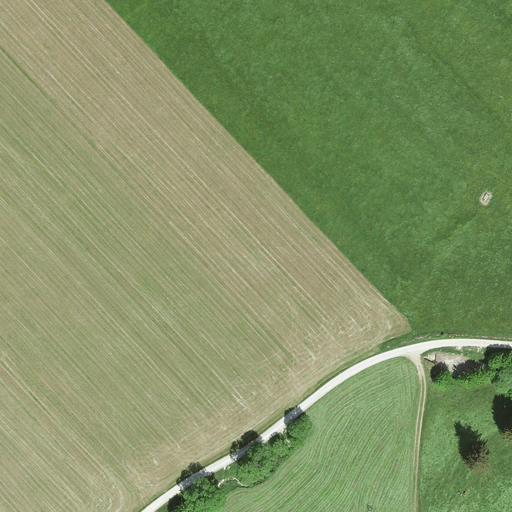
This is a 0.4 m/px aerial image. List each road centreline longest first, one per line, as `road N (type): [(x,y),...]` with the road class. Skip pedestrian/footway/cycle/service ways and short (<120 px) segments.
road 1 (track): [(511,344),(434,343),(361,365),(146,511)]
road 2 (track): [(413,511),(424,380),(412,349)]
